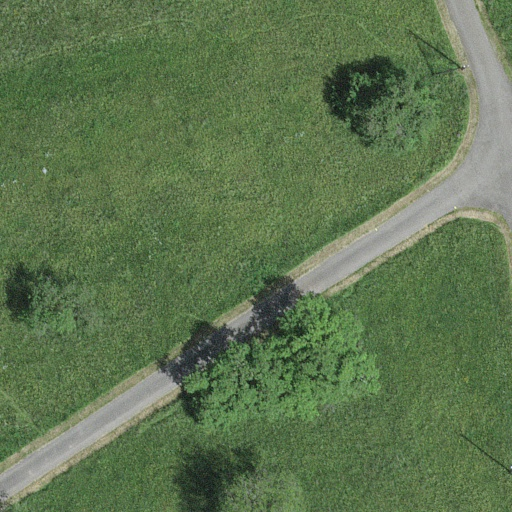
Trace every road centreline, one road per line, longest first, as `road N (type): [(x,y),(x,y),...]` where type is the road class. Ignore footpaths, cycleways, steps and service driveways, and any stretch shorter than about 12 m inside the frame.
road 1 (track): [(0,496),(511,156)]
road 2 (track): [(459,0),(511,154)]
